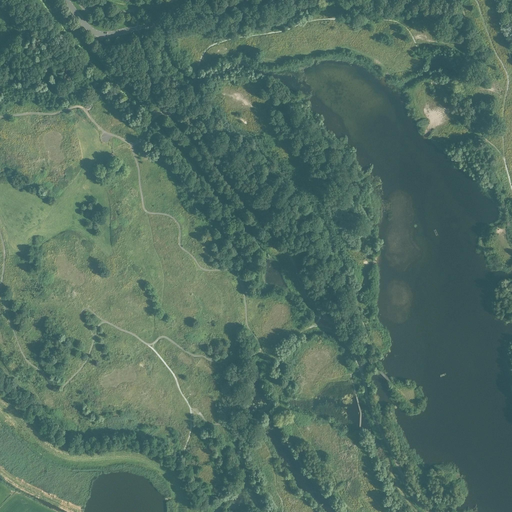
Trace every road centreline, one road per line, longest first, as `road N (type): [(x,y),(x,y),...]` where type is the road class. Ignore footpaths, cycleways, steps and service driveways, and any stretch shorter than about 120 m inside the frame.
road 1 (secondary): [(253,0),(103,35),(66,0)]
road 2 (track): [(158,114),(51,0)]
